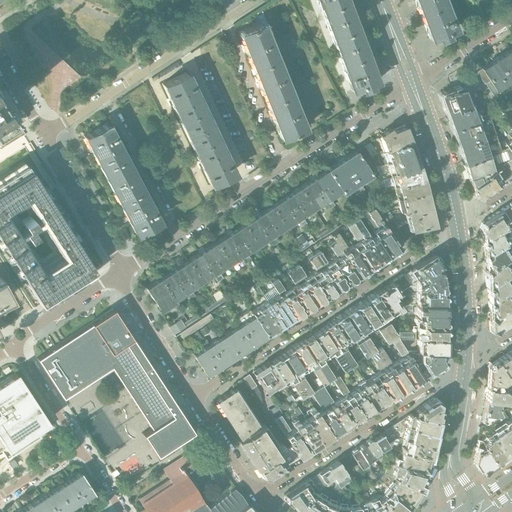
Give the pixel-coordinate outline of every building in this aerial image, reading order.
[(349,9),(345,0),(315,0),(325,25),(350,15),(348,10),(349,9)] [(451,17),(444,0),(415,0),(418,5),(417,6),(422,20),(424,20),(428,32),(427,33),(429,39),(436,37),(437,39),(447,36),(446,33),(450,31),(445,19),(451,17)] [(356,28),(354,21),(352,21),(350,15),(325,25),(330,38),(356,28)] [(455,29),(451,17),(445,19),(450,31),(455,29)] [(276,59),(262,23),(237,33),(251,68),(276,59)] [(360,42),(358,36),(359,35),(356,28),(330,38),(335,51),(360,42)] [(366,54),(364,48),(362,48),(360,42),(335,51),(340,64),(366,54)] [(511,76),(511,56),(508,51),(481,69),(494,89),(506,80),(508,83),(510,81),(509,79),(511,76)] [(372,75),(368,63),(369,62),(366,54),(340,64),(345,78),(350,77),(355,89),(359,87),(360,90),(370,86),(369,83),(376,81),(374,75),(372,75)] [(290,93),(276,59),(251,68),(265,103),(290,93)] [(494,89),(481,69),(476,72),(483,84),(485,83),(501,108),(506,118),(511,115),(507,108),(494,89)] [(178,119),(201,108),(202,108),(185,73),(161,84),(178,119)] [(355,89),(350,77),(345,78),(350,91),(355,89)] [(469,103),(466,96),(462,87),(460,88),(459,86),(452,88),(453,90),(451,90),(451,91),(440,95),(446,113),(452,128),(475,120),(471,108),(470,106),(472,105),(471,104),(471,102),(469,103)] [(304,128),(290,93),(265,103),(279,138),(304,128)] [(216,137),(211,127),(202,108),(201,108),(178,119),(192,149),(216,137)] [(0,135),(10,128),(0,112),(0,135)] [(500,151),(494,133),(488,114),(475,120),(452,128),(459,148),(464,164),(489,155),(500,151)] [(123,156),(106,124),(83,136),(100,168),(123,156)] [(410,142),(408,136),(404,126),(391,131),(388,128),(378,135),(379,136),(376,138),(381,151),(382,152),(410,142)] [(233,172),(219,144),(216,137),(192,149),(209,184),(233,172)] [(415,156),(411,145),(410,142),(382,152),(381,151),(375,153),(370,156),(373,161),(377,158),(380,166),(381,165),(386,164),(390,176),(419,167),(418,165),(415,156)] [(364,147),(370,156),(375,153),(369,143),(363,146),(364,147)] [(362,148),(355,152),(361,161),(365,158),(368,156),(362,148)] [(491,171),(493,170),(494,169),(496,168),(494,165),(500,161),(502,164),(502,163),(511,157),(511,155),(507,148),(500,151),(489,155),(464,164),(470,185),(470,184),(491,171)] [(341,192),(369,174),(368,172),(364,167),(361,161),(355,152),(354,151),(342,159),(342,158),(337,161),(338,162),(326,170),(339,190),(341,192)] [(141,189),(134,176),(123,156),(100,168),(117,201),(141,189)] [(511,173),(511,157),(502,163),(510,175),(511,173)] [(477,196),(510,175),(502,163),(502,164),(500,161),(494,165),(496,168),(497,167),(499,171),(497,172),(496,170),(495,171),(494,169),(493,170),(491,171),(470,184),(472,194),(472,195),(477,197),(477,196)] [(24,163),(0,178),(0,243),(39,304),(92,270),(24,163)] [(426,193),(423,183),(422,177),(419,167),(390,176),(393,187),(394,191),(397,200),(426,193)] [(311,208),(339,190),(326,170),(315,177),(314,176),(310,179),(310,180),(298,188),(303,196),(311,208)] [(313,211),(311,208),(303,196),(298,188),(287,195),(286,194),(284,196),(282,197),(282,198),(271,206),(283,225),(301,214),(302,216),(305,214),(306,215),(313,211)] [(158,221),(145,196),(141,189),(117,201),(134,233),(158,221)] [(430,208),(426,193),(397,200),(400,212),(404,211),(404,213),(406,213),(408,221),(405,222),(396,228),(404,239),(411,235),(410,230),(434,225),(430,208)] [(390,214),(383,203),(382,203),(379,205),(386,215),(390,214)] [(262,239),(283,225),(271,206),(259,213),(258,213),(254,216),(243,224),(255,244),(258,248),(264,243),(262,239)] [(509,222),(511,220),(511,214),(506,206),(481,223),(479,228),(481,239),(509,222)] [(399,248),(396,244),(390,235),(388,232),(386,228),(384,225),(381,222),(379,218),(377,215),(375,211),(373,208),(362,215),(363,217),(373,232),(387,255),(399,248)] [(346,221),(356,215),(354,212),(344,218),(346,221)] [(395,222),(390,214),(386,215),(392,224),(395,222)] [(387,255),(373,232),(368,235),(358,220),(363,217),(362,215),(351,222),(377,262),(387,255)] [(377,262),(351,222),(345,226),(356,243),(352,246),(367,268),(373,264),(377,262)] [(511,236),(511,235),(511,227),(509,222),(481,239),(483,254),(511,236)] [(243,252),(255,244),(243,224),(231,232),(230,231),(226,234),(226,235),(215,242),(228,262),(242,253),(244,256),(248,262),(249,264),(252,262),(250,260),(246,254),(245,255),(243,252)] [(367,269),(367,268),(352,246),(347,249),(336,232),(330,235),(334,241),(341,253),(343,256),(356,275),(367,269)] [(394,232),(390,235),(396,244),(401,241),(395,232),(394,232)] [(306,242),(301,234),(294,239),(299,246),(306,242)] [(506,257),(511,253),(511,235),(511,236),(483,254),(485,270),(506,257)] [(356,275),(343,256),(340,258),(338,255),(341,253),(334,241),(328,245),(336,257),(331,260),(345,282),(356,275)] [(200,280),(228,262),(215,242),(203,250),(203,249),(198,252),(199,253),(187,260),(200,280)] [(327,263),(318,250),(312,254),(335,289),(345,282),(331,260),(327,263)] [(335,289),(312,254),(306,258),(315,271),(310,274),(324,296),(335,289)] [(399,292),(439,266),(437,263),(439,259),(436,255),(432,255),(392,281),(399,292)] [(508,272),(511,269),(511,261),(510,263),(506,257),(485,270),(486,285),(507,272),(508,272)] [(172,298),(200,280),(187,260),(175,268),(175,267),(170,270),(171,271),(159,278),(172,298)] [(324,296),(310,274),(305,277),(297,264),(291,268),(299,280),(302,277),(304,280),(301,283),(303,287),(314,303),(324,296)] [(441,276),(439,266),(399,292),(396,294),(398,297),(400,300),(414,291),(442,291),(442,283),(441,276)] [(314,303),(303,287),(301,283),(297,285),(295,282),(299,280),(291,268),(285,272),(294,285),(289,288),(303,310),(314,303)] [(508,288),(511,285),(511,283),(511,281),(511,280),(511,277),(511,278),(508,272),(507,272),(486,285),(487,301),(508,288)] [(172,298),(159,278),(145,288),(159,310),(173,300),(172,298)] [(303,310),(289,288),(284,291),(275,278),(269,282),(277,294),(281,291),(283,294),(279,296),(293,317),(303,310)] [(0,301),(9,297),(0,280),(0,301)] [(401,308),(395,298),(398,297),(396,294),(399,292),(392,281),(374,292),(390,315),(401,308)] [(262,294),(255,283),(252,286),(258,296),(262,294)] [(488,316),(511,301),(511,293),(511,294),(508,288),(487,301),(488,316)] [(443,304),(443,292),(443,291),(442,291),(414,291),(400,300),(403,305),(415,304),(443,304)] [(386,318),(390,315),(374,292),(364,299),(391,340),(396,337),(386,318)] [(269,317),(276,327),(281,324),(286,321),(292,317),(293,317),(279,296),(278,294),(267,301),(275,313),(269,317)] [(391,340),(364,299),(354,306),(353,306),(369,329),(374,326),(386,343),(390,341),(391,340)] [(275,313),(267,301),(251,312),(265,334),(272,330),(276,327),(269,317),(275,313)] [(493,332),(511,319),(511,301),(488,316),(488,329),(493,332)] [(444,325),(444,314),(443,304),(415,304),(414,308),(413,308),(414,325),(415,325),(444,325)] [(364,332),(369,329),(353,306),(343,313),(358,336),(362,333),(364,338),(360,340),(369,354),(375,350),(364,332)] [(192,431),(112,309),(36,359),(62,398),(110,367),(150,428),(141,434),(155,455),(192,431)] [(265,334),(251,312),(249,309),(234,319),(238,326),(239,326),(250,344),(265,334)] [(365,357),(367,355),(368,354),(369,354),(360,340),(357,342),(355,338),(358,336),(343,313),(332,320),(347,342),(352,339),(365,357)] [(180,320),(168,327),(173,334),(184,327),(182,324),(180,320)] [(343,346),(347,342),(332,320),(321,327),(336,350),(340,347),(342,350),(338,352),(348,368),(350,366),(352,365),(354,364),(355,363),(343,346)] [(444,334),(444,325),(415,325),(416,331),(396,330),(396,332),(396,337),(417,338),(444,338),(443,334),(444,334)] [(250,344),(239,326),(238,326),(224,336),(236,354),(250,344)] [(209,332),(205,327),(199,331),(203,336),(209,332)] [(336,350),(321,327),(311,334),(326,357),(330,354),(343,371),(348,368),(338,352),(335,355),(333,352),(336,350)] [(201,338),(196,332),(191,336),(195,342),(201,338)] [(322,360),(326,357),(311,334),(300,341),(315,364),(319,361),(321,363),(317,366),(326,382),(333,377),(337,375),(338,374),(336,371),(332,374),(322,360)] [(236,354),(224,336),(208,345),(220,364),(236,354)] [(418,369),(406,351),(396,337),(391,340),(390,341),(401,357),(396,361),(411,384),(422,377),(418,369)] [(443,352),(444,338),(417,338),(416,351),(443,352)] [(315,364),(300,341),(290,347),(290,348),(289,348),(305,370),(310,367),(316,377),(311,380),(315,386),(316,388),(326,382),(317,366),(314,368),(312,366),(315,364)] [(220,364),(208,345),(193,355),(205,374),(220,364)] [(411,384),(396,361),(391,364),(380,347),(375,350),(400,391),(404,389),(404,388),(411,384)] [(300,373),(305,370),(289,348),(283,352),(280,354),(294,377),(296,380),(304,391),(306,395),(309,392),(316,388),(315,386),(310,389),(300,373)] [(369,354),(368,354),(380,371),(374,376),(389,398),(396,394),(400,391),(375,350),(369,354)] [(440,365),(443,361),(443,352),(416,351),(418,351),(418,360),(422,366),(418,369),(422,377),(440,365)] [(511,361),(506,352),(495,359),(511,385),(511,361)] [(294,377),(280,354),(275,357),(269,362),(283,384),(287,381),(298,396),(294,400),(295,402),(300,398),(306,395),(304,391),(296,380),(293,382),(291,379),(294,377)] [(511,385),(495,359),(490,362),(487,367),(485,387),(511,390),(511,385)] [(283,384),(269,362),(268,361),(268,362),(265,364),(264,364),(252,372),(263,390),(264,394),(282,383),(282,384),(283,384)] [(32,438),(49,427),(14,373),(0,382),(0,450),(6,459),(16,453),(14,450),(32,438)] [(248,375),(243,378),(250,389),(255,386),(248,375)] [(349,393),(337,375),(333,377),(326,382),(328,385),(333,382),(342,396),(337,399),(352,422),(357,419),(357,416),(361,414),(364,414),(349,393)] [(389,398),(374,376),(366,381),(364,379),(356,385),(357,387),(349,393),(364,414),(364,415),(368,412),(368,410),(372,407),(374,408),(378,406),(377,405),(378,404),(378,403),(382,401),(384,401),(384,402),(389,398)] [(352,422),(337,399),(332,402),(324,390),(329,387),(328,385),(326,382),(316,388),(340,428),(344,425),(346,425),(346,426),(352,422)] [(511,403),(511,390),(485,387),(484,397),(484,400),(500,403),(511,404),(511,403)] [(340,428),(316,388),(309,392),(321,410),(316,413),(331,436),(336,432),(336,430),(340,428)] [(258,425),(234,389),(232,390),(215,401),(239,438),(258,425)] [(290,395),(285,398),(288,404),(294,400),(290,395)] [(437,410),(437,407),(438,403),(438,404),(439,403),(438,403),(438,402),(437,400),(436,399),(435,399),(434,399),(433,399),(432,399),(428,402),(419,408),(414,410),(414,411),(414,414),(413,415),(436,420),(437,414),(437,410)] [(500,403),(484,400),(481,421),(482,422),(483,423),(484,423),(485,423),(486,422),(487,421),(487,420),(488,420),(499,413),(498,411),(500,403)] [(282,409),(283,408),(285,407),(281,401),(276,405),(269,409),(273,415),(277,412),(282,409)] [(319,443),(304,419),(299,411),(293,402),(285,407),(283,408),(304,441),(309,450),(319,443)] [(304,441),(283,408),(282,409),(277,412),(278,415),(273,419),(282,432),(283,435),(290,445),(297,457),(309,450),(304,441)] [(331,436),(316,413),(313,408),(308,411),(310,415),(304,419),(319,443),(331,436)] [(405,426),(433,433),(436,420),(413,415),(414,414),(410,413),(407,415),(405,426)] [(400,432),(402,425),(404,426),(401,438),(402,438),(405,426),(407,415),(392,425),(394,430),(400,432)] [(511,426),(508,421),(504,423),(504,424),(498,428),(511,449),(511,426)] [(278,453),(272,443),(274,441),(262,423),(258,425),(239,438),(236,440),(255,469),(256,468),(278,453)] [(393,436),(394,430),(392,425),(379,433),(386,444),(389,449),(396,450),(399,438),(393,436)] [(433,433),(405,426),(402,438),(430,445),(433,433)] [(511,451),(511,449),(498,428),(494,431),(493,430),(488,433),(499,451),(502,449),(506,455),(511,451)] [(386,444),(379,433),(371,438),(379,449),(386,444)] [(503,457),(499,451),(488,433),(483,437),(483,438),(479,440),(482,445),(481,445),(493,464),(496,463),(499,461),(500,459),(503,457)] [(379,449),(371,438),(363,443),(371,456),(380,451),(379,449)] [(431,446),(430,445),(402,438),(401,438),(399,438),(396,450),(400,451),(427,458),(428,458),(431,446)] [(493,464),(481,445),(481,446),(477,440),(473,462),(477,468),(483,471),(493,464)] [(371,456),(363,443),(357,447),(365,460),(367,463),(373,459),(371,456)] [(286,464),(297,457),(290,445),(279,453),(278,453),(256,468),(261,476),(266,477),(286,465),(286,464)] [(349,452),(337,460),(347,476),(349,479),(360,472),(361,475),(370,469),(367,463),(365,460),(357,447),(356,448),(350,452),(349,452)] [(424,471),(427,458),(400,451),(399,458),(395,457),(393,463),(424,471)] [(137,510),(135,511),(183,511),(187,510),(188,511),(235,511),(245,504),(240,495),(239,494),(234,489),(233,488),(230,491),(228,492),(226,494),(224,495),(222,497),(220,498),(219,500),(218,500),(216,501),(215,503),(214,503),(214,504),(212,505),(211,506),(208,509),(205,504),(202,501),(202,500),(197,493),(194,489),(189,481),(182,471),(182,470),(186,468),(180,458),(162,470),(168,478),(137,498),(142,507),(137,510)] [(16,465),(13,460),(8,463),(11,468),(16,465)] [(347,476),(337,460),(317,473),(325,484),(326,483),(331,489),(336,483),(341,490),(346,490),(343,485),(349,481),(352,489),(355,488),(349,479),(347,476)] [(420,476),(422,476),(424,471),(393,463),(391,468),(394,470),(391,477),(395,478),(418,489),(421,483),(420,483),(419,479),(420,476)] [(83,498),(91,492),(92,494),(93,494),(79,472),(55,487),(67,508),(76,502),(77,504),(79,503),(78,501),(81,499),(82,501),(84,500),(83,498)] [(325,484),(317,473),(309,478),(315,488),(317,491),(323,486),(325,484)] [(312,490),(315,488),(309,478),(293,489),(305,501),(314,493),(312,490)] [(418,489),(395,478),(393,482),(391,481),(386,486),(408,505),(414,498),(414,496),(415,494),(416,493),(418,489)] [(408,505),(386,486),(382,491),(384,494),(380,497),(391,511),(401,511),(403,511),(408,505)] [(61,511),(67,508),(55,487),(31,503),(36,511),(61,511)] [(305,501),(293,489),(284,494),(283,500),(292,508),(292,507),(295,510),(296,509),(303,502),(305,501)] [(316,511),(325,500),(326,499),(314,493),(305,501),(303,502),(296,509),(299,511),(316,511)] [(391,511),(380,497),(379,494),(375,497),(368,500),(373,511),(391,511)] [(373,511),(368,500),(368,499),(361,502),(361,503),(358,505),(358,506),(358,511),(373,511)] [(332,511),(336,505),(325,500),(316,511),(332,511)] [(36,511),(31,503),(17,511),(36,511)]
